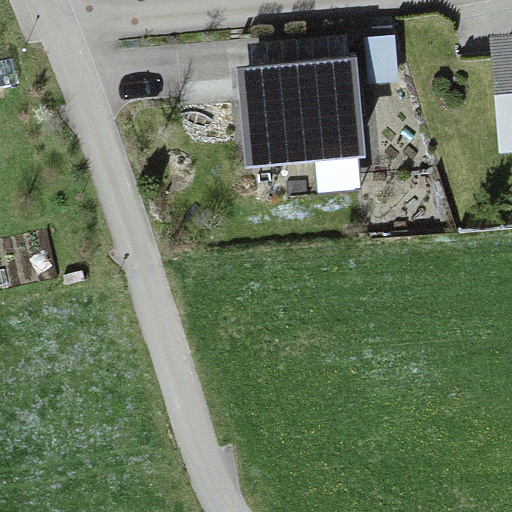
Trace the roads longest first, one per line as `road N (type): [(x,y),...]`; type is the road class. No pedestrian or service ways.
road 1 (residential): [(329,0),(59,26)]
road 2 (residential): [(59,26),(142,269)]
